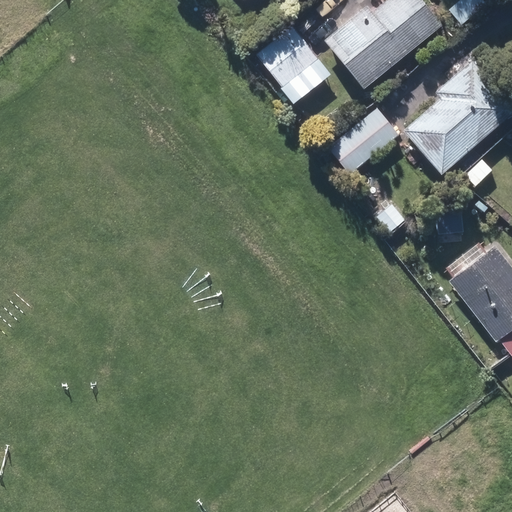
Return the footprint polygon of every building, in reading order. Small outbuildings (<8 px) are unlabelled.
[(324,41),(363,89),(441,26),(420,0),(388,0),(372,13),(367,7),(324,41)] [(293,77),(306,94),(329,75),(291,25),(255,53),(280,86),(293,77)] [(398,125),(435,168),(510,106),(468,56),(431,88),(436,94),(398,125)] [(322,144),(345,173),(392,134),(369,106),(322,144)] [(466,207),(438,208),(439,229),(466,229),(466,207)] [(511,275),(489,246),(447,279),(490,334),(511,317),(511,275)]
